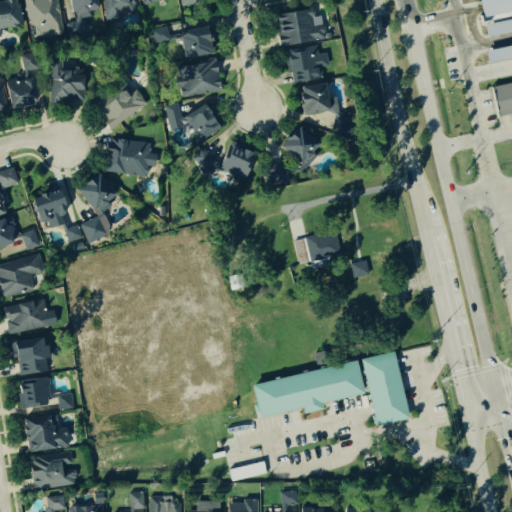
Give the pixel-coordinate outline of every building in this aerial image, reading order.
[(0,0),(0,30),(21,28),(17,0),(0,0)] [(57,0),(23,0),(29,41),(62,37),(57,0)] [(97,11),(95,0),(68,0),(72,23),(65,24),(67,38),(88,34),(85,13),(97,11)] [(102,0),(106,23),(118,21),(117,17),(136,14),(133,0),(102,0)] [(511,0),(479,0),(477,1),(480,19),(511,13),(511,0)] [(279,49),(325,41),(323,26),(313,27),(310,10),(274,16),(279,49)] [(511,32),(511,20),(483,26),(485,38),(511,32)] [(166,28),(150,29),(151,44),(178,42),(178,36),(166,37),(166,28)] [(182,60),(209,56),(205,28),(178,32),(182,60)] [(487,65),(511,59),(511,46),(484,53),(487,65)] [(325,54),(316,55),(315,48),(286,51),(289,85),(319,82),(318,70),(327,70),(325,54)] [(32,79),(31,57),(21,57),(23,79),(32,79)] [(49,103),(83,100),(80,76),(65,78),(63,62),(45,64),(49,103)] [(176,66),(177,78),(175,78),(177,97),(218,93),(215,62),(176,66)] [(37,105),(32,78),(3,83),(9,111),(37,105)] [(490,86),(511,81),(511,112),(496,116),(490,86)] [(302,86),(297,126),(345,131),(346,116),(336,114),(337,101),(323,100),(325,89),(302,86)] [(146,110),(137,91),(130,95),(128,89),(94,104),(104,128),(146,110)] [(162,107),(168,131),(189,126),(192,142),(216,136),(209,108),(179,115),(176,104),(162,107)] [(314,156),(311,152),(317,146),(297,128),(278,149),(301,170),(314,156)] [(103,173),(145,177),(146,167),(154,168),(155,156),(148,156),(149,143),(105,140),(103,173)] [(220,162),(198,153),(194,162),(199,164),(195,172),(210,178),(213,170),(243,182),(255,155),(228,143),(220,162)] [(267,189),(287,183),(281,163),(261,169),(267,189)] [(0,190),(17,186),(12,168),(0,171),(0,190)] [(94,217),(78,228),(90,244),(110,229),(99,214),(109,208),(105,202),(113,196),(96,174),(74,190),(94,217)] [(28,198),(37,226),(46,223),(48,230),(61,226),(59,218),(66,216),(58,189),(28,198)] [(0,221),(0,248),(12,245),(4,220),(0,221)] [(67,244),(80,240),(76,227),(63,231),(67,244)] [(24,252),(38,247),(33,231),(19,235),(24,252)] [(304,241),(310,263),(340,256),(334,233),(304,241)] [(42,275),(38,257),(0,263),(0,296),(31,291),(29,277),(42,275)] [(347,281),(367,276),(364,261),(344,265),(347,281)] [(3,306),(6,334),(55,329),(53,312),(45,312),(44,302),(3,306)] [(12,343),(16,377),(50,373),(46,347),(42,348),(41,340),(12,343)] [(373,428),(406,421),(392,354),(359,361),(373,428)] [(249,385),(256,420),(300,411),(301,415),(320,412),(319,405),(361,397),(355,365),(249,385)] [(18,409),(48,406),(45,379),(16,382),(18,409)] [(71,411),(71,395),(56,396),(57,411),(71,411)] [(22,420),(25,454),(66,450),(65,431),(56,432),(54,416),(22,420)] [(70,454),(27,459),(31,491),(74,486),(70,454)] [(279,493),(279,511),(289,511),(289,505),(295,505),(294,492),(279,493)] [(142,510),(142,494),(128,495),(128,511),(133,511),(142,510)] [(44,499),(45,511),(63,511),(62,497),(44,499)] [(178,511),(178,503),(170,504),(170,498),(147,498),(147,511),(178,511)] [(218,511),(218,503),(195,502),(194,511),(218,511)] [(225,502),(224,511),(255,511),(256,503),(225,502)]
